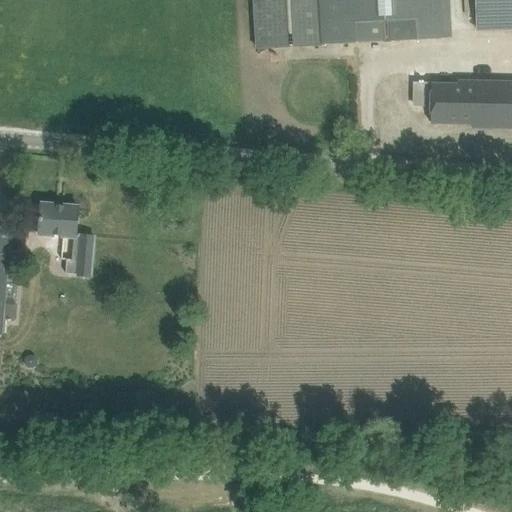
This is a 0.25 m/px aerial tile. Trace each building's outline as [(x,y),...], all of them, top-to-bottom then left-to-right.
[(253,0),(256,49),(447,39),(445,0),(253,0)] [(511,0),(474,0),(475,27),(511,26),(511,0)] [(430,85),(429,123),(471,124),(471,128),(511,128),(511,82),(467,82),(467,85),(430,85)] [(41,205),(39,225),(38,234),(63,236),(61,260),(66,260),(65,275),(77,276),(90,278),(93,237),(81,236),(81,237),(76,237),(79,208),(41,205)] [(0,227),(0,335),(2,335),(3,319),(17,320),(18,305),(5,304),(6,284),(11,229),(0,227)]
